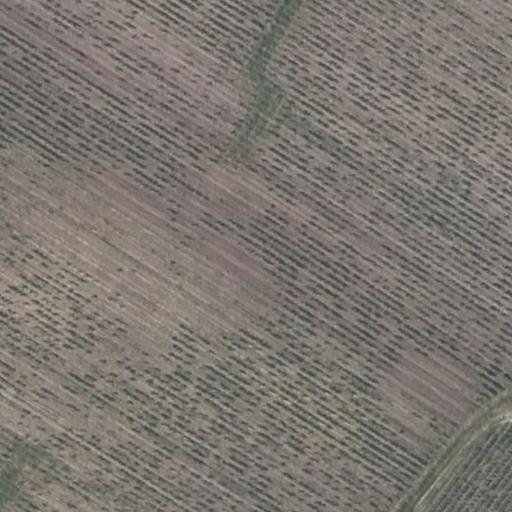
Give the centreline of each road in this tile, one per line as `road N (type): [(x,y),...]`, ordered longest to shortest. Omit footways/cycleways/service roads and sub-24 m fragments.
road 1 (track): [(287,0),(248,72),(270,95),(229,165)]
road 2 (track): [(511,409),(481,420),(409,511)]
